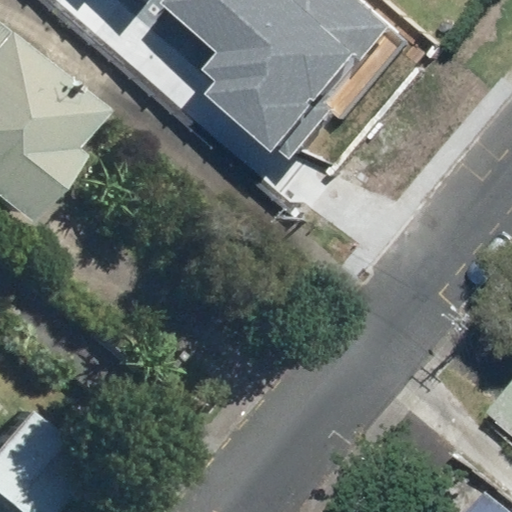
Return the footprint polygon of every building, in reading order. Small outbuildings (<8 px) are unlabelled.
[(103,0),(132,25),(152,0),(103,0)] [(0,12),(0,192),(25,214),(84,145),(73,136),(104,101),(0,12)] [(511,441),(511,385),(484,417),(511,441)] [(57,511),(100,464),(23,397),(0,423),(0,494),(20,511),(57,511)] [(511,511),(490,493),(474,511),(511,511)]
